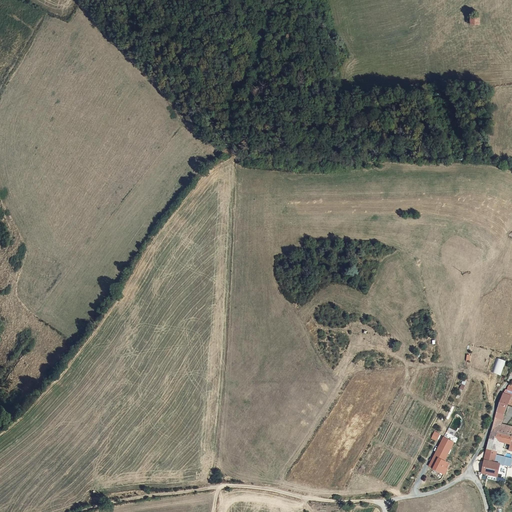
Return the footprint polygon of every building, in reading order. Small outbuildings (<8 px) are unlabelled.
[(497,358),(492,372),(501,375),(506,361),(497,358)] [(500,424),(508,404),(511,396),(504,393),(503,393),(494,423),(500,424)] [(494,423),(491,432),(504,435),(507,426),(500,424),(494,423)] [(452,464),(446,461),(457,437),(446,432),(429,467),(447,475),(452,464)] [(511,436),(504,435),(491,432),(489,440),(499,443),(511,446),(511,436)] [(486,453),(496,455),(497,452),(499,443),(489,440),(486,453)] [(511,458),(496,455),(486,453),(484,460),(483,473),(484,473),(499,476),(511,479),(511,458)]
